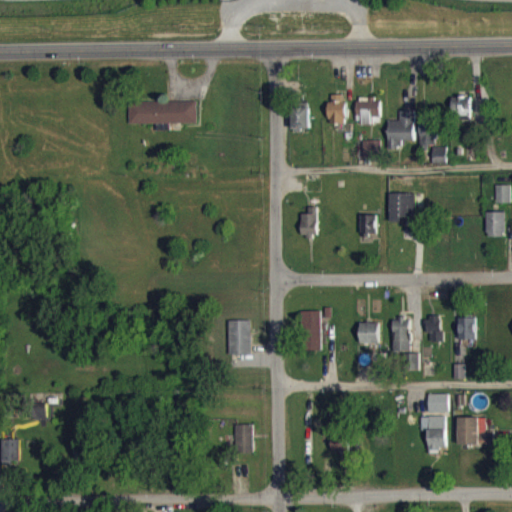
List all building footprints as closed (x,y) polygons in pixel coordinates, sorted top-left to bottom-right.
[(472,132),(473,106),(454,105),(453,132),(472,132)] [(381,107),(358,107),(358,125),(363,124),(364,132),(381,132),(381,107)] [(131,132),(158,132),(158,139),(171,139),(171,132),(199,132),(199,110),(131,110),(131,132)] [(348,110),(330,110),(330,132),(348,132),(348,110)] [(312,139),(312,115),(294,116),(294,139),(312,139)] [(415,120),(401,120),(401,129),(389,129),(390,158),(401,157),(401,150),(416,149),(415,120)] [(438,154),(439,129),(422,128),(421,153),(438,154)] [(364,166),(383,166),(383,149),(364,149),(364,166)] [(434,172),(448,172),(448,156),(434,156),(434,172)] [(511,211),(511,193),(497,194),(497,212),(511,211)] [(416,202),(391,202),(391,230),(405,230),(405,225),(415,226),(416,202)] [(318,216),(309,216),(309,222),(303,222),(303,245),(319,245),(318,216)] [(506,220),(488,221),(488,245),(506,245),(506,220)] [(378,243),(378,224),(362,224),(362,243),(378,243)] [(323,358),(322,319),(304,320),(305,359),(323,358)] [(432,351),(443,351),(444,326),(427,326),(427,341),(432,341),(432,351)] [(461,348),(478,348),(477,326),(460,327),(461,348)] [(395,360),(411,359),(411,327),(394,327),(395,360)] [(230,329),(231,363),(253,363),(253,329),(230,329)] [(361,332),(362,350),(381,349),(380,331),(361,332)] [(421,378),(421,362),(407,362),(407,378),(421,378)] [(456,387),(467,387),(467,373),(456,373),(456,387)] [(451,403),(431,402),(430,421),(450,421),(451,403)] [(35,428),(49,428),(49,416),(35,416),(35,428)] [(350,459),(349,422),(333,422),(333,460),(350,459)] [(431,439),(431,459),(448,459),(448,425),(423,425),(423,439),(431,439)] [(496,453),(495,438),(488,438),(488,426),(461,426),(461,453),(496,453)] [(255,463),(255,433),(237,433),(238,463),(255,463)] [(21,448),(3,448),(3,470),(22,470),(21,448)]
